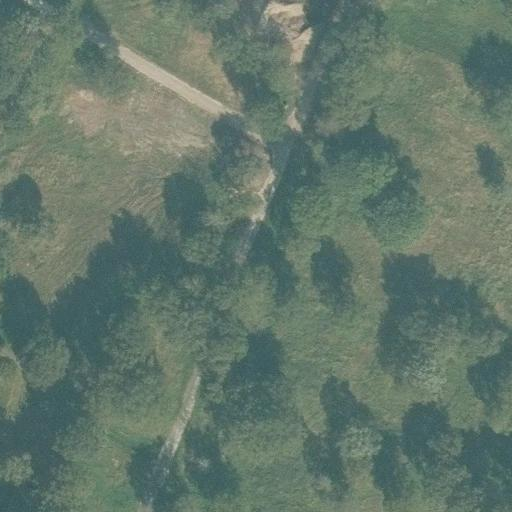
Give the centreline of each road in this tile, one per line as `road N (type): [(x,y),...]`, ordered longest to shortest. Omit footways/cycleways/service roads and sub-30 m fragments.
road 1 (unclassified): [(145,495),(282,148)]
road 2 (unclassified): [(282,148),(52,5)]
road 3 (unclassified): [(282,148),(339,0)]
road 4 (unclassified): [(0,127),(52,5)]
